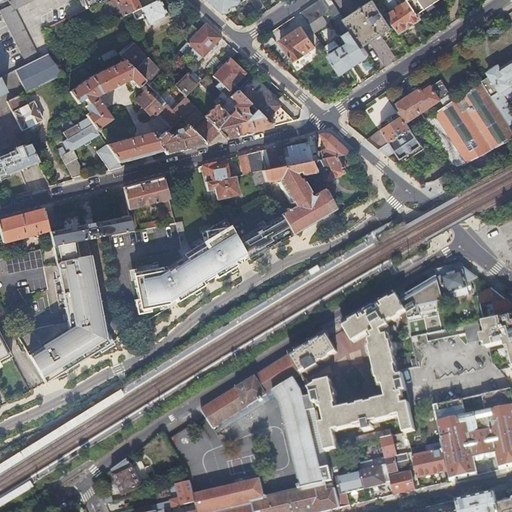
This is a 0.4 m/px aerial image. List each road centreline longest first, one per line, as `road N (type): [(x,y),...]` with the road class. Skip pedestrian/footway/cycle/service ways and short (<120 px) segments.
road 1 (residential): [(411,188),(366,228),(278,267),(152,353),(0,430)]
road 2 (residential): [(82,483),(153,429),(465,241)]
road 3 (residential): [(0,212),(297,133),(324,118)]
road 4 (residential): [(324,118),(503,0)]
road 5 (residential): [(511,479),(374,511)]
